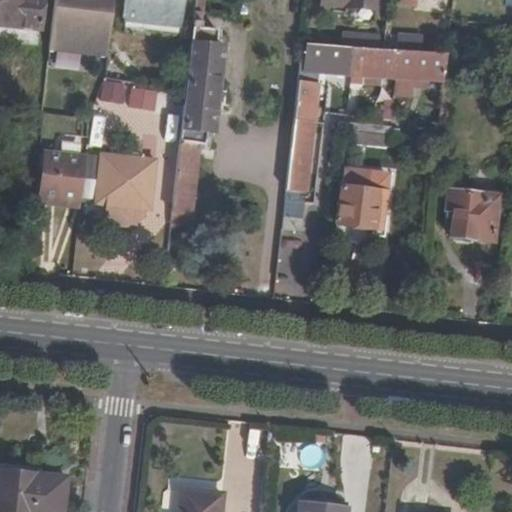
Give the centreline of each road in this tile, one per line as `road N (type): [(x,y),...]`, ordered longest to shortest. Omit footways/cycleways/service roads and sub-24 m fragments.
road 1 (secondary): [(511,390),(123,347)]
road 2 (unknown): [(282,24),(265,363)]
road 3 (residential): [(105,511),(123,347)]
road 4 (secondary): [(123,347),(0,334)]
